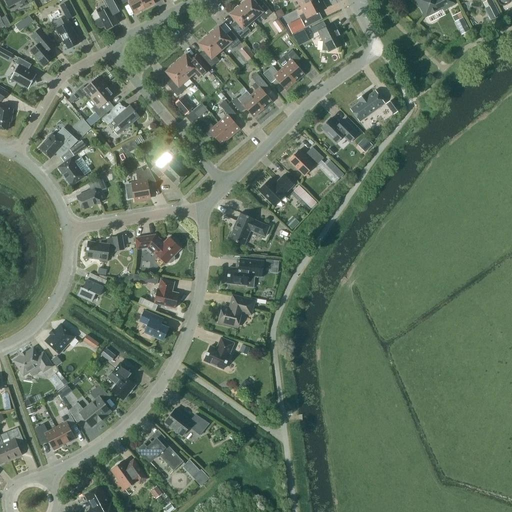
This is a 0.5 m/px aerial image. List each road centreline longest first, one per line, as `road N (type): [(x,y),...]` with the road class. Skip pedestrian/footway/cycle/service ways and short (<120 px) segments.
road 1 (residential): [(47,475),(120,430),(173,362),(195,306),(203,207)]
road 2 (residential): [(224,186),(378,46),(354,0)]
road 3 (residential): [(224,186),(113,50)]
road 4 (residential): [(15,154),(56,81),(113,50)]
road 5 (residential): [(67,228),(62,285),(49,310),(0,348)]
road 6 (residential): [(67,228),(203,207)]
